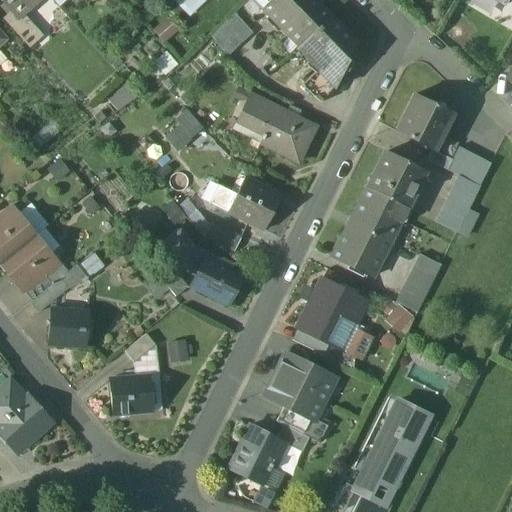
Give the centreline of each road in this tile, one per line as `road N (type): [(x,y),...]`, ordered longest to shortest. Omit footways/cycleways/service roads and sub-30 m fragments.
road 1 (residential): [(405,27),(167,498)]
road 2 (residential): [(167,498),(127,472),(0,321)]
road 3 (residential): [(167,498),(72,486),(0,502)]
road 4 (residential): [(405,27),(511,128)]
